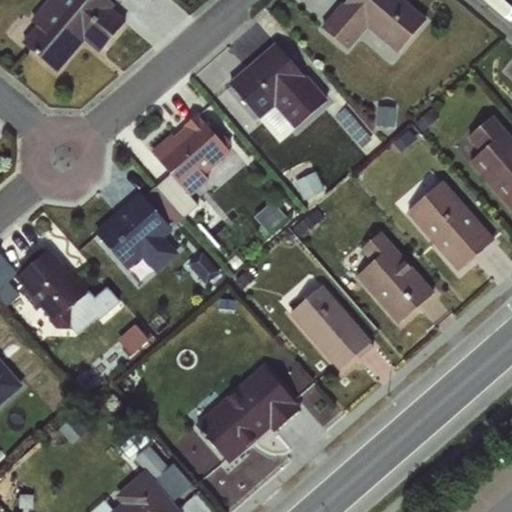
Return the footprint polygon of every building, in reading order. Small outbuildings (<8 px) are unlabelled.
[(41,0),(11,35),(59,77),(88,44),(98,53),(128,20),(105,0),(41,0)] [(429,21),(404,0),(344,0),(318,30),(348,55),(366,35),(395,60),(429,21)] [(327,104),(275,48),(229,90),(261,125),(275,113),(295,134),(327,104)] [(237,161),(199,117),(153,157),(190,201),(237,161)] [(511,137),(494,117),(468,140),(483,156),(470,168),(511,215),(511,137)] [(497,244),(443,183),(406,216),(460,277),(497,244)] [(145,189),(93,230),(128,275),(145,261),(155,274),(179,255),(168,241),(179,232),(145,189)] [(272,228),(289,214),(279,201),(261,214),(272,228)] [(440,295),(382,232),(360,252),(373,266),(356,281),(401,330),(440,295)] [(20,276),(78,339),(123,298),(111,285),(101,295),(55,244),(20,276)] [(0,292),(11,306),(28,291),(0,257),(0,292)] [(327,286),(289,314),(337,378),(375,350),(327,286)] [(137,351),(152,337),(140,323),(124,337),(137,351)] [(0,399),(26,377),(0,347),(0,399)] [(270,363),(194,425),(231,470),(307,407),(270,363)] [(123,511),(121,511),(181,511),(149,472),(114,500),(123,511)]
